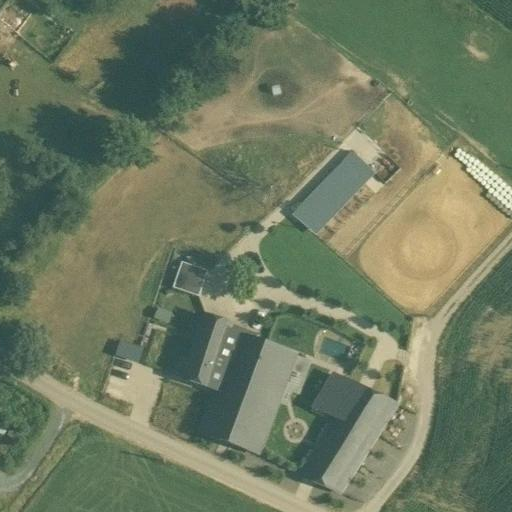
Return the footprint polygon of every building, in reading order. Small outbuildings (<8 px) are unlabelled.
[(313,230),(360,180),(343,168),(296,216),(313,230)] [(174,289),(199,298),(208,272),(182,263),(174,289)] [(217,392),(218,392),(239,337),(229,333),(232,325),(207,317),(186,381),(217,392)] [(239,337),(218,392),(217,392),(202,433),(259,454),(294,357),(239,337)] [(142,363),(147,349),(123,340),(118,354),(142,363)] [(320,444),(300,476),(342,494),(398,406),(357,386),(357,387),(356,386),(321,444),(320,444)] [(0,420),(0,443),(11,428),(0,420)]
